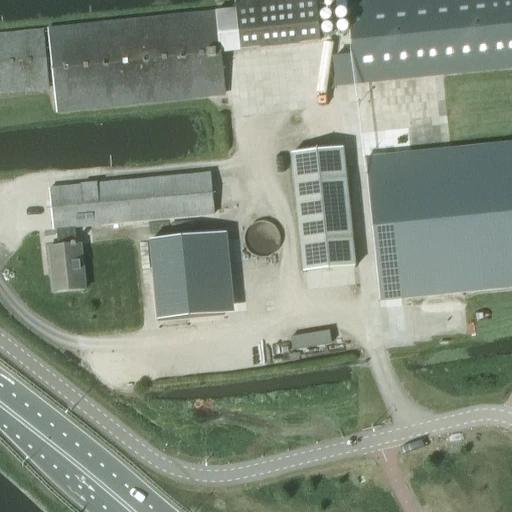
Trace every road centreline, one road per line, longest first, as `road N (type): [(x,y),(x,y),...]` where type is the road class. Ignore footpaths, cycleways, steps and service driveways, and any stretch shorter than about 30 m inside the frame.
road 1 (unclassified): [(376,439),(230,475),(187,473),(146,454),(0,340)]
road 2 (primary): [(133,511),(0,404)]
road 3 (unclassified): [(376,439),(479,415),(511,419)]
